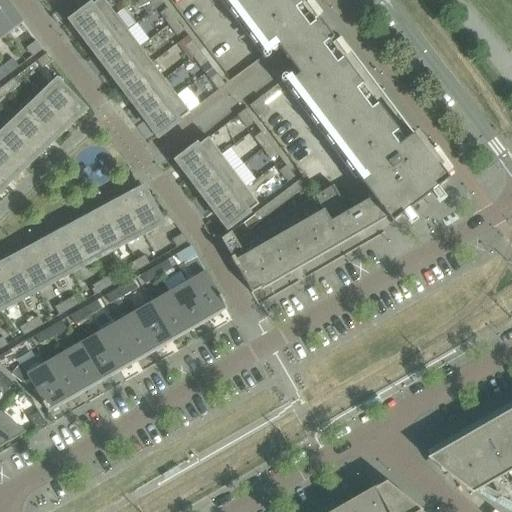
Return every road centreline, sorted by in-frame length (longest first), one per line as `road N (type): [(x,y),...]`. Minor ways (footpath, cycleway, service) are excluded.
road 1 (residential): [(262,340),(151,165),(21,0)]
road 2 (residential): [(262,340),(0,493)]
road 3 (residential): [(511,201),(262,340)]
road 4 (tertiary): [(393,0),(511,168)]
road 5 (residential): [(359,436),(511,345)]
road 6 (residential): [(228,511),(359,436)]
road 7 (residential): [(359,436),(458,511)]
